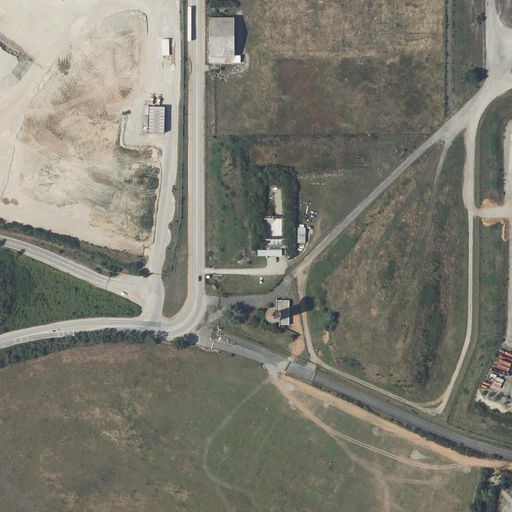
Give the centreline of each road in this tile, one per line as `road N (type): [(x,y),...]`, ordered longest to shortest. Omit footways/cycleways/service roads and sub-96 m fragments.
road 1 (unclassified): [(150,333),(185,326),(199,301),(199,0)]
road 2 (unclassified): [(194,0),(193,295),(180,321),(151,324)]
road 3 (residential): [(0,241),(106,282),(155,290),(151,324)]
road 4 (track): [(448,124),(450,0)]
